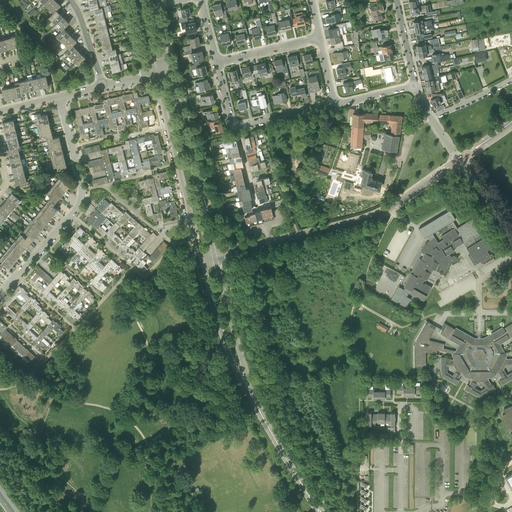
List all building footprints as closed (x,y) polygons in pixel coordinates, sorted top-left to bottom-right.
[(55,0),(53,0),(47,7),(50,10),(57,2),(55,0)] [(230,0),(229,0),(225,0),(228,10),(237,7),(235,0),(230,0)] [(420,2),(419,0),(413,0),(409,1),(410,8),(418,7),(417,3),(420,2)] [(57,2),(50,10),(53,13),(56,10),(61,5),(57,2)] [(102,2),(89,5),(90,10),(93,10),(103,7),(102,2)] [(222,11),(220,3),(213,5),(216,17),(222,16),(223,18),(227,17),(225,10),(222,11)] [(383,20),(381,11),(383,11),(382,4),(369,7),(371,15),(373,14),(374,22),(383,20)] [(427,16),(432,15),(432,11),(431,11),(429,4),(418,7),(410,8),(412,15),(420,13),(419,10),(425,9),(427,16)] [(106,6),(103,7),(93,10),(94,15),(107,12),(106,6)] [(181,22),(188,20),(187,16),(190,15),(189,8),(181,10),(183,18),(179,19),(180,22),(181,22)] [(327,23),(341,20),(339,14),(342,14),(341,9),(334,10),(335,13),(331,14),(331,16),(325,17),(327,23)] [(53,13),(48,17),(52,21),(59,13),(56,10),(53,13)] [(107,12),(94,15),(96,20),(104,18),(109,17),(107,12)] [(277,24),(277,22),(274,12),(271,13),(272,20),(269,21),(270,25),(265,26),(268,36),(276,34),(274,24),(277,24)] [(59,13),(52,21),(55,24),(63,16),(59,13)] [(294,27),(298,26),(297,25),(304,23),(302,15),(295,17),(295,18),(292,19),(294,27)] [(63,16),(55,24),(58,27),(66,19),(63,16)] [(254,39),(260,38),(260,36),(264,35),(262,27),(259,17),(255,19),(256,21),(255,21),(257,27),(255,28),(256,29),(251,30),(254,39)] [(58,27),(61,30),(63,28),(69,23),(66,19),(58,27)] [(277,22),(277,24),(279,33),(286,31),(286,29),(291,28),(288,19),(277,22)] [(192,20),(188,20),(181,22),(183,29),(186,28),(187,33),(196,31),(195,23),(192,23),(192,20)] [(346,26),(345,25),(345,22),(335,24),(336,28),(328,29),(330,37),(339,35),(337,28),(346,26)] [(426,25),(414,28),(416,33),(424,32),(423,29),(432,28),(432,26),(434,26),(434,24),(432,24),(426,25)] [(111,27),(107,28),(98,31),(99,36),(108,34),(113,33),(111,27)] [(61,30),(55,36),(59,40),(67,32),(63,28),(61,30)] [(237,43),(246,41),(245,37),(248,36),(246,28),(238,30),(239,34),(235,35),(237,43)] [(373,36),(378,35),(379,39),(385,37),(384,34),(388,33),(387,29),(380,30),(379,28),(371,30),(373,36)] [(223,45),(230,43),(228,35),(231,34),(230,30),(224,32),(225,35),(220,36),(223,45)] [(424,32),(416,33),(417,39),(422,38),(423,39),(427,38),(427,37),(432,36),(430,30),(424,32)] [(67,32),(59,40),(62,43),(70,35),(67,32)] [(70,35),(62,43),(65,46),(73,38),(70,35)] [(341,47),(343,47),(343,44),(342,41),(340,41),(339,35),(330,37),(331,43),(334,43),(336,49),(341,47)] [(184,52),(192,50),(191,47),(200,45),(198,36),(194,37),(194,38),(190,39),(191,45),(183,47),(184,52)] [(73,38),(65,46),(68,49),(72,44),(73,45),(76,41),(73,38)] [(416,45),(418,51),(430,49),(433,48),(438,47),(435,39),(430,40),(431,45),(428,45),(429,46),(425,47),(425,43),(422,44),(416,45)] [(382,50),(382,53),(392,51),(390,44),(377,47),(376,41),(370,42),(371,49),(372,48),(373,52),(382,50)] [(72,44),(68,49),(65,52),(68,56),(76,48),(73,45),(72,44)] [(347,46),(343,47),(341,47),(342,51),(333,53),(334,56),(337,56),(339,61),(345,59),(344,58),(349,57),(348,52),(350,51),(349,46),(347,46)] [(428,52),(439,50),(438,47),(433,48),(430,49),(418,51),(419,57),(427,55),(427,52),(428,52)] [(76,48),(68,56),(71,59),(79,51),(76,48)] [(192,53),(192,50),(184,52),(185,55),(191,53),(193,62),(203,59),(201,51),(192,53)] [(79,51),(71,59),(75,62),(82,54),(79,51)] [(392,51),(382,53),(379,54),(380,61),(385,60),(385,59),(393,58),(392,51)] [(474,55),(476,62),(486,60),(485,52),(474,55)] [(120,53),(117,54),(108,56),(109,62),(122,59),(120,53)] [(306,63),(313,61),(311,53),(304,55),(306,63)] [(440,56),(439,53),(432,54),(434,63),(448,59),(447,54),(440,56)] [(82,54),(75,62),(78,66),(86,58),(82,54)] [(290,67),(299,65),(296,54),(288,57),(290,67)] [(282,61),(281,58),(274,60),(276,69),(282,67),(283,73),(288,72),(287,66),(285,60),(282,61)] [(122,59),(109,62),(110,67),(123,64),(122,59)] [(338,76),(346,74),(345,70),(351,69),(350,62),(342,63),(343,67),(336,68),(338,76)] [(201,67),(200,63),(191,65),(192,70),(196,69),(198,76),(207,73),(205,65),(201,67)] [(254,70),(256,77),(267,74),(266,70),(265,63),(257,65),(258,69),(254,70)] [(123,64),(110,67),(112,72),(124,69),(123,64)] [(397,75),(395,65),(374,70),(373,66),(363,68),(364,72),(365,74),(365,75),(365,76),(367,76),(366,76),(385,72),(387,81),(393,80),(392,76),(397,75)] [(256,77),(254,70),(250,71),(249,66),(241,68),(243,76),(244,77),(241,78),(242,83),(252,81),(253,83),(257,82),(256,77)] [(435,70),(423,73),(424,79),(438,76),(437,73),(439,72),(438,69),(435,70)] [(238,78),(236,70),(228,71),(230,77),(230,76),(231,81),(235,80),(236,83),(239,82),(240,87),(243,86),(241,78),(238,78)] [(312,92),(315,92),(315,89),(319,87),(316,75),(308,77),(312,92)] [(360,79),(359,76),(350,78),(351,81),(348,81),(345,82),(343,82),(344,86),(346,86),(347,91),(354,90),(353,84),(359,83),(360,88),(363,88),(361,78),(360,79)] [(426,86),(434,84),(442,82),(440,76),(424,80),(426,86)] [(208,83),(207,80),(195,83),(196,87),(198,86),(200,91),(205,89),(205,90),(206,90),(205,89),(211,88),(209,83),(208,83)] [(296,89),(295,86),(290,87),(292,95),(300,93),(301,97),(306,96),(304,87),(296,89)] [(239,110),(246,109),(246,106),(249,106),(245,89),(242,90),(243,94),(244,98),(236,100),(239,110)] [(134,99),(136,107),(137,112),(137,114),(142,112),(140,104),(150,101),(148,95),(138,98),(137,92),(132,93),(134,99)] [(284,94),(283,92),(278,93),(278,94),(272,95),(274,103),(281,101),(281,102),(287,101),(285,94),(284,94)] [(434,106),(441,102),(443,107),(446,105),(444,101),(446,100),(443,92),(432,94),(433,98),(431,99),(434,106)] [(117,97),(119,103),(121,111),(126,110),(124,102),(134,99),(132,93),(117,97)] [(213,98),(212,94),(206,96),(206,95),(200,97),(201,100),(204,99),(204,100),(204,101),(204,102),(205,105),(212,103),(211,103),(214,102),(213,98)] [(267,106),(264,94),(255,96),(250,97),(251,100),(252,105),(259,104),(260,107),(267,106)] [(103,100),(103,103),(105,109),(106,115),(111,113),(109,105),(119,103),(117,97),(103,100)] [(89,107),(91,113),(90,113),(92,118),(92,121),(93,121),(97,120),(95,112),(105,109),(103,103),(89,107)] [(91,113),(89,107),(74,110),(78,125),(83,124),(81,115),(90,113),(91,113)] [(126,110),(121,111),(122,116),(124,122),(124,125),(127,124),(127,125),(132,124),(131,118),(128,118),(127,115),(137,112),(136,107),(126,110)] [(352,125),(362,126),(363,122),(377,123),(377,122),(377,115),(353,113),(354,108),(349,108),(349,115),(353,115),(352,125)] [(214,111),(214,109),(202,111),(203,115),(207,114),(208,118),(211,117),(212,118),(219,117),(217,111),(214,111)] [(138,118),(139,123),(140,127),(143,126),(143,127),(148,126),(147,120),(148,119),(147,116),(153,114),(152,110),(150,110),(142,112),(137,114),(138,118)] [(111,113),(106,115),(107,117),(108,123),(110,128),(112,128),(113,129),(117,127),(118,130),(122,129),(121,125),(117,126),(116,121),(113,122),(113,118),(122,116),(121,111),(118,112),(112,113),(111,113)] [(377,122),(377,123),(392,124),(391,133),(399,133),(401,116),(377,115),(377,122)] [(97,120),(93,121),(94,126),(93,126),(95,132),(96,135),(98,134),(99,135),(104,134),(102,128),(100,128),(99,125),(108,123),(107,117),(97,120)] [(218,123),(217,120),(209,122),(211,128),(215,127),(216,133),(223,131),(222,125),(225,124),(224,121),(218,123)] [(83,124),(78,125),(81,138),(84,138),(84,139),(89,138),(88,131),(85,132),(84,129),(93,126),(94,126),(93,121),(92,121),(91,122),(83,124)] [(370,138),(370,134),(362,134),(362,126),(352,125),(351,145),(361,147),(362,138),(370,138)] [(382,149),(396,151),(399,136),(385,133),(382,149)] [(143,137),(144,142),(151,140),(154,149),(156,149),(161,148),(158,135),(155,135),(156,138),(154,138),(153,134),(143,137)] [(245,143),(258,140),(256,134),(245,137),(245,139),(244,141),(245,143)] [(128,141),(130,149),(132,155),(139,153),(136,144),(144,142),(143,137),(135,139),(135,140),(132,141),(132,140),(128,141)] [(226,148),(237,145),(237,143),(235,142),(235,139),(223,142),(225,148),(226,148)] [(246,148),(258,145),(258,146),(259,145),(258,140),(245,143),(246,145),(246,148)] [(116,152),(118,162),(125,160),(123,150),(130,149),(128,141),(125,141),(126,144),(121,145),(121,147),(118,147),(118,146),(115,147),(116,152)] [(227,153),(238,150),(237,149),(238,148),(237,145),(226,148),(227,153)] [(248,154),(256,152),(255,149),(259,148),(258,146),(258,145),(246,148),(248,154)] [(101,154),(102,158),(104,164),(100,165),(102,170),(105,170),(104,165),(110,163),(108,154),(116,152),(115,147),(106,149),(107,150),(104,150),(104,149),(100,150),(101,154)] [(161,148),(156,149),(158,156),(148,158),(149,161),(149,163),(150,166),(161,163),(160,159),(164,158),(161,148)] [(228,158),(229,158),(240,156),(239,153),(238,153),(238,150),(227,153),(228,158)] [(248,159),(260,156),(258,151),(256,152),(248,154),(248,156),(247,157),(248,159)] [(139,153),(132,155),(135,168),(136,170),(139,169),(139,168),(142,167),(142,168),(150,166),(149,163),(149,161),(148,158),(142,159),(143,162),(141,163),(139,153)] [(230,164),(242,161),(241,158),(240,158),(240,156),(229,158),(230,164)] [(261,161),(260,156),(248,159),(248,162),(249,165),(252,164),(264,161),(264,160),(261,161)] [(121,171),(122,175),(125,175),(125,174),(128,173),(128,174),(137,172),(136,170),(135,168),(127,170),(125,160),(118,162),(120,171),(121,171)] [(232,169),(241,167),(242,167),(242,164),(243,163),(242,161),(230,164),(232,169)] [(265,161),(264,161),(252,164),(253,166),(254,167),(255,169),(266,166),(265,161)] [(104,165),(105,170),(107,177),(104,177),(105,183),(111,182),(111,178),(113,177),(114,178),(122,176),(122,175),(121,171),(120,171),(113,173),(110,163),(104,165)] [(230,175),(241,173),(240,171),(241,169),(241,167),(232,169),(229,170),(230,175)] [(379,189),(381,181),(370,179),(372,172),(362,169),(361,176),(364,176),(361,185),(379,189)] [(152,175),(153,177),(156,189),(161,188),(159,179),(168,177),(167,171),(152,175)] [(61,176),(57,179),(62,183),(61,185),(66,189),(69,186),(64,182),(66,180),(61,176)] [(153,177),(139,181),(140,189),(150,186),(152,196),(157,195),(156,189),(153,177)] [(258,185),(266,184),(270,183),(269,177),(257,180),(258,182),(257,183),(258,185)] [(233,186),(243,183),(243,182),(244,180),(243,178),(232,181),(233,186)] [(62,183),(57,179),(55,183),(60,187),(58,189),(63,193),(66,189),(61,185),(62,183)] [(60,187),(55,183),(52,186),(57,190),(55,192),(60,196),(63,193),(58,189),(60,187)] [(237,191),(246,188),(245,186),(244,185),(243,183),(233,186),(234,192),(237,191)] [(256,192),(267,189),(266,184),(258,185),(256,186),(256,188),(255,189),(256,192)] [(170,185),(161,188),(156,189),(157,195),(158,195),(172,192),(170,185)] [(57,190),(52,186),(49,190),(54,194),(52,196),(58,200),(60,196),(55,192),(57,190)] [(238,196),(250,193),(249,191),(248,190),(248,188),(246,188),(237,191),(238,196)] [(54,194),(49,190),(46,193),(51,198),(49,199),(55,203),(58,200),(52,196),(54,194)] [(9,196),(17,203),(20,200),(12,193),(9,196)] [(240,201),(250,199),(250,197),(251,196),(250,193),(238,196),(240,201)] [(270,194),(269,194),(258,196),(259,199),(260,200),(261,202),(271,200),(270,194)] [(157,195),(152,196),(143,199),(147,216),(153,215),(150,203),(159,201),(158,195),(157,195)] [(6,199),(14,207),(17,203),(9,196),(6,199)] [(3,203),(11,210),(14,207),(6,199),(3,203)] [(55,203),(49,199),(46,203),(51,207),(50,208),(55,213),(58,209),(53,205),(55,203)] [(104,199),(96,209),(105,217),(110,211),(119,219),(124,213),(111,202),(110,204),(104,199)] [(240,207),(251,204),(250,202),(251,201),(250,199),(240,201),(239,201),(240,207)] [(166,203),(163,204),(160,204),(159,205),(161,210),(169,208),(171,217),(178,216),(174,201),(166,203)] [(0,206),(8,213),(11,210),(3,203),(0,206)] [(51,207),(46,203),(44,206),(48,210),(47,212),(52,216),(55,213),(50,208),(51,207)] [(251,204),(240,207),(239,207),(241,213),(251,210),(251,208),(251,207),(251,204)] [(0,206),(0,211),(5,217),(8,213),(0,206)] [(48,210),(44,206),(41,210),(46,214),(44,215),(49,220),(52,216),(47,212),(48,210)] [(106,218),(105,217),(96,209),(86,220),(104,236),(105,234),(107,232),(100,225),(106,218)] [(46,214),(41,210),(38,213),(43,217),(41,219),(46,223),(49,220),(44,215),(46,214)] [(463,242),(465,241),(468,247),(466,248),(470,254),(468,255),(474,265),(480,261),(481,263),(493,256),(492,253),(489,254),(487,250),(491,247),(485,236),(483,237),(481,234),(483,233),(474,218),(457,228),(453,221),(455,220),(449,210),(419,228),(424,238),(427,237),(429,240),(426,242),(427,243),(426,244),(425,243),(420,252),(424,254),(421,259),(419,258),(412,272),(414,273),(413,274),(411,273),(404,287),(405,287),(404,289),(398,286),(399,286),(398,286),(391,299),(397,303),(398,302),(400,303),(399,304),(406,307),(411,299),(406,296),(407,295),(409,292),(410,293),(410,294),(423,301),(432,287),(425,283),(424,284),(422,283),(425,279),(427,280),(431,273),(430,273),(431,271),(432,269),(435,270),(438,266),(441,267),(439,270),(444,273),(448,265),(449,264),(457,260),(454,255),(451,257),(449,254),(454,251),(452,248),(456,246),(456,247),(460,244),(463,243),(463,242)] [(124,213),(119,219),(115,223),(119,226),(121,227),(128,220),(135,226),(138,223),(126,211),(124,213)] [(43,217),(38,213),(35,217),(40,221),(38,222),(43,227),(46,223),(41,219),(43,217)] [(40,221),(35,217),(32,220),(37,224),(36,226),(41,230),(43,227),(38,222),(40,221)] [(37,224),(32,220),(29,223),(34,228),(33,229),(38,233),(41,230),(36,226),(37,224)] [(34,228),(29,223),(26,227),(31,231),(30,233),(35,237),(38,233),(33,229),(34,228)] [(107,232),(105,234),(118,245),(122,240),(114,232),(119,226),(115,223),(107,232)] [(138,223),(135,226),(128,234),(133,238),(134,239),(140,231),(143,234),(142,235),(146,239),(147,238),(149,236),(151,234),(138,223)] [(31,231),(26,227),(23,231),(28,235),(27,237),(32,240),(35,237),(30,233),(31,231)] [(80,227),(70,238),(81,248),(84,244),(77,237),(79,235),(81,236),(85,231),(80,227)] [(32,240),(27,237),(26,238),(20,234),(18,237),(22,241),(24,240),(29,244),(32,240)] [(122,240),(118,245),(131,256),(132,255),(136,251),(132,248),(131,248),(127,244),(133,238),(128,234),(122,240)] [(22,241),(18,237),(15,241),(20,245),(21,243),(26,247),(29,244),(24,240),(22,241)] [(84,244),(81,248),(92,258),(95,254),(88,247),(90,245),(92,246),(96,241),(91,237),(89,238),(84,244)] [(81,248),(70,238),(60,249),(65,253),(69,249),(68,248),(70,245),(78,251),(81,248)] [(20,245),(15,241),(12,244),(17,248),(18,247),(23,251),(26,247),(21,243),(20,245)] [(17,248),(12,244),(9,248),(14,252),(15,250),(20,254),(23,251),(18,247),(17,248)] [(136,251),(132,255),(136,258),(132,262),(144,272),(147,268),(140,262),(141,261),(140,259),(145,253),(143,251),(139,247),(136,251)] [(14,252),(9,248),(6,251),(11,255),(12,254),(17,258),(20,254),(15,250),(14,252)] [(81,248),(78,251),(73,257),(71,259),(76,264),(80,259),(82,260),(84,257),(89,261),(90,260),(92,258),(81,248)] [(95,254),(92,258),(90,260),(101,270),(105,266),(97,260),(99,257),(101,258),(105,253),(100,249),(98,251),(95,254)] [(11,255),(6,251),(3,255),(8,259),(10,257),(15,261),(17,258),(12,254),(11,255)] [(8,259),(3,255),(0,258),(5,262),(7,261),(12,265),(15,261),(10,257),(8,259)] [(5,262),(0,258),(0,263),(3,266),(4,264),(9,268),(12,265),(7,261),(5,262)] [(101,270),(105,274),(112,266),(114,268),(113,270),(118,274),(122,269),(111,259),(109,261),(105,266),(101,270)] [(84,267),(82,269),(80,271),(85,276),(89,271),(88,270),(91,267),(98,274),(101,270),(90,260),(89,261),(84,267)] [(60,270),(58,273),(53,279),(51,281),(55,285),(60,279),(67,285),(70,282),(67,280),(69,278),(64,273),(63,273),(60,270)] [(98,274),(93,279),(91,281),(102,291),(107,286),(102,282),(101,283),(99,281),(105,274),(101,270),(98,274)] [(42,291),(44,288),(37,281),(41,276),(40,276),(38,274),(35,271),(28,280),(36,287),(35,287),(40,291),(41,290),(42,291)] [(70,282),(67,285),(64,289),(68,293),(73,287),(81,293),(85,289),(83,287),(84,286),(77,280),(77,281),(74,278),(70,282)] [(55,285),(51,281),(49,283),(44,288),(42,291),(41,292),(44,295),(49,300),(51,298),(54,300),(56,298),(49,291),(55,285)] [(19,285),(9,296),(13,300),(19,294),(27,301),(30,297),(27,294),(28,293),(22,287),(21,288),(19,285)] [(85,288),(85,289),(81,293),(75,299),(79,303),(85,297),(90,302),(89,303),(91,304),(95,299),(92,297),(94,295),(88,291),(85,288)] [(68,293),(64,289),(56,298),(54,300),(57,303),(62,308),(64,306),(67,308),(70,305),(62,299),(68,293)] [(13,300),(9,296),(0,306),(0,307),(2,309),(2,310),(7,315),(9,314),(12,317),(16,313),(8,306),(13,300)] [(30,297),(27,301),(21,307),(25,311),(31,304),(38,311),(41,309),(42,308),(38,305),(39,303),(34,298),(33,298),(31,296),(30,297)] [(79,303),(75,299),(70,305),(67,308),(66,310),(68,312),(68,313),(74,318),(75,316),(78,319),(82,314),(81,312),(79,314),(74,309),(79,303)] [(25,311),(21,307),(16,313),(12,317),(11,318),(14,320),(19,326),(21,324),(24,327),(27,324),(20,317),(25,311)] [(41,309),(38,311),(31,320),(35,323),(41,317),(48,324),(52,321),(48,317),(49,316),(44,311),(43,311),(41,309)] [(35,323),(31,320),(27,324),(24,327),(21,331),(24,333),(23,333),(29,339),(30,337),(34,340),(37,337),(29,330),(35,323)] [(53,320),(52,321),(48,324),(43,331),(47,334),(52,328),(58,333),(57,335),(59,337),(64,331),(60,328),(61,327),(56,322),(55,322),(53,320)] [(505,352),(500,344),(510,339),(509,338),(511,335),(511,322),(511,323),(503,328),(502,327),(484,338),(479,338),(474,338),(456,327),(455,329),(446,324),(441,333),(449,338),(449,339),(459,345),(455,351),(443,348),(444,344),(429,340),(435,329),(424,323),(415,340),(415,341),(415,342),(414,342),(414,343),(414,344),(414,345),(414,365),(419,365),(419,364),(420,364),(420,365),(426,365),(425,351),(436,354),(437,349),(439,350),(453,353),(453,357),(454,358),(452,359),(446,359),(446,357),(440,357),(441,373),(441,376),(444,377),(444,378),(456,385),(459,380),(458,379),(461,374),(463,373),(464,374),(467,376),(470,378),(471,378),(471,380),(468,385),(467,384),(464,389),(477,396),(480,397),(483,396),(496,389),(493,384),(491,385),(489,380),(488,377),(490,377),(493,376),(496,374),(497,373),(499,374),(502,379),(499,380),(502,385),(511,379),(511,341),(510,343),(511,346),(511,358),(507,359),(505,357),(506,356),(506,352),(505,352)] [(376,327),(386,332),(388,328),(379,323),(378,324),(376,327)] [(5,329),(2,332),(0,335),(12,345),(16,340),(17,339),(14,337),(5,329)] [(47,334),(43,331),(37,337),(34,340),(33,341),(36,344),(35,344),(41,349),(42,348),(46,351),(51,346),(49,344),(47,346),(41,340),(47,334)] [(16,340),(12,345),(23,356),(28,350),(29,350),(26,348),(16,340)] [(28,350),(23,356),(21,358),(27,363),(29,361),(35,366),(40,360),(38,358),(37,358),(28,350)] [(412,387),(406,387),(406,386),(397,386),(397,393),(403,393),(403,396),(415,396),(415,393),(420,393),(420,386),(412,386),(412,387)] [(382,391),(376,391),(376,389),(368,389),(367,397),(373,397),(373,399),(385,399),(385,397),(390,397),(390,390),(382,389),(382,391)] [(511,404),(504,408),(506,412),(503,413),(509,429),(511,428),(511,431),(511,433),(511,434),(511,404)] [(377,414),(371,414),(371,412),(367,412),(367,416),(367,421),(367,425),(371,425),(373,425),(373,421),(377,421),(377,422),(385,423),(385,422),(388,422),(388,426),(394,426),(394,419),(395,419),(395,417),(395,412),(391,412),(391,414),(385,414),(385,413),(377,413),(377,414)]
